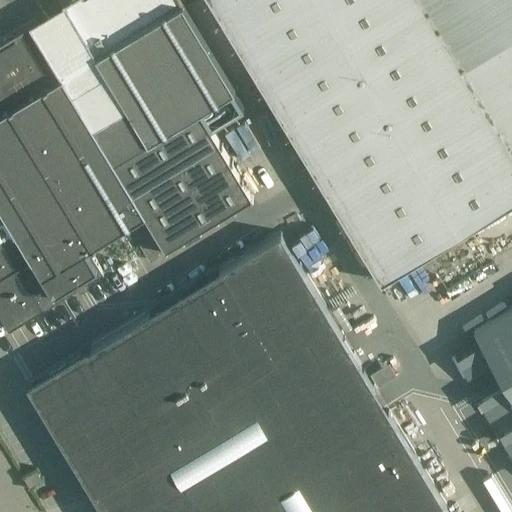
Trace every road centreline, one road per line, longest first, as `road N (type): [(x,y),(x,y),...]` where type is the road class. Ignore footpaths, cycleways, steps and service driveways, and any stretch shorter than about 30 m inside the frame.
road 1 (unknown): [(0,360),(7,373),(27,372),(300,199),(315,208),(404,342)]
road 2 (unknown): [(404,342),(404,353),(511,500)]
road 3 (unknown): [(511,262),(404,342)]
